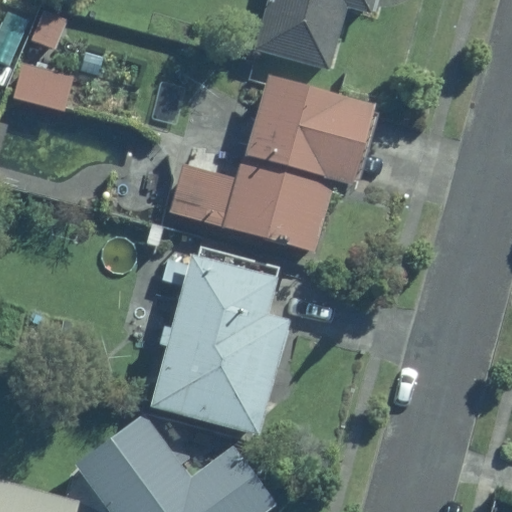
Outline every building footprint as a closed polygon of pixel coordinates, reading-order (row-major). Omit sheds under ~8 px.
[(56,54),(68,22),(10,0),(0,28),(0,56),(19,63),(27,43),(56,54)] [(268,0),(253,52),(329,74),(347,10),(372,17),(376,0),(268,0)] [(73,81),(19,66),(9,103),(63,117),(73,81)] [(182,169),(168,219),(313,258),(332,187),(355,193),(377,110),(334,98),(336,89),(273,72),(250,156),(241,154),(233,183),(182,169)] [(162,286),(178,290),(149,414),(265,441),(295,314),(272,309),(277,284),(169,258),(162,286)] [(145,419),(75,469),(105,511),(274,511),(277,511),(234,451),(191,482),(145,419)] [(0,511),(67,511),(71,499),(0,483),(0,511)]
